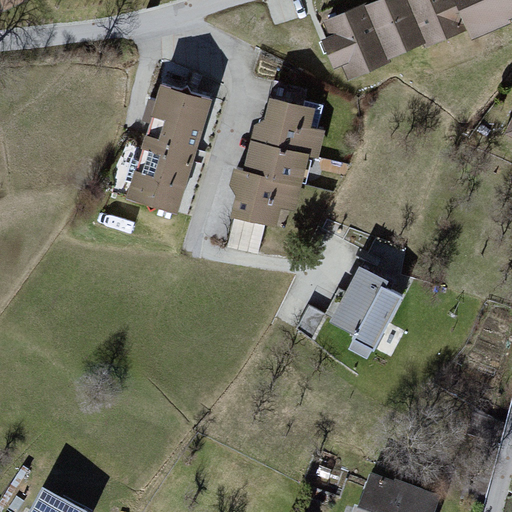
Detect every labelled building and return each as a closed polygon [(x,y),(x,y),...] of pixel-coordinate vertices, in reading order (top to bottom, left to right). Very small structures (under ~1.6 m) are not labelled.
[(511,10),(511,0),(372,0),(318,21),(340,77),(511,10)] [(208,91),(155,78),(127,192),(180,205),(208,91)] [(310,100),(263,92),(250,169),(235,167),(227,213),(292,224),(300,174),(316,176),(325,126),(306,123),(310,100)] [(511,108),(501,129),(511,134),(511,108)] [(406,290),(356,263),(327,317),(376,344),(406,290)] [(438,511),(444,497),(372,473),(358,511),(438,511)] [(85,511),(43,490),(30,511),(85,511)]
